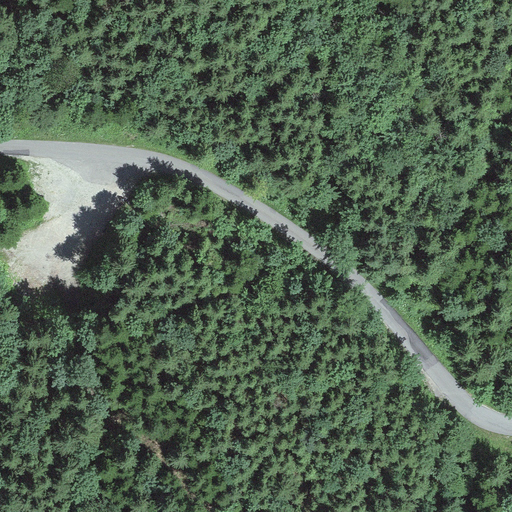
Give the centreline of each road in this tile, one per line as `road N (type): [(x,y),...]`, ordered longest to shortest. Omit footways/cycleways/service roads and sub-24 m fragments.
road 1 (unclassified): [(511,426),(463,405),(346,268),(204,176),(97,153),(0,151)]
road 2 (track): [(97,153),(83,212),(28,244),(0,243)]
